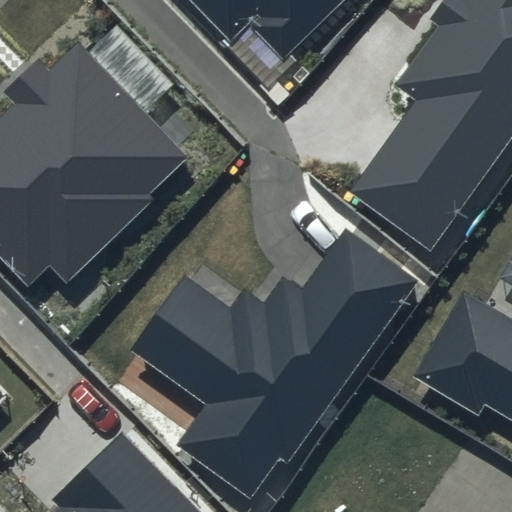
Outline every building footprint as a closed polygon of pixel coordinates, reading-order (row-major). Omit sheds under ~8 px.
[(187,0),(230,44),(254,21),(289,57),(347,0),(187,0)] [(511,0),(444,0),(432,19),(438,23),(393,86),(410,99),(345,191),(429,251),(511,132),(511,0)] [(50,72),(38,60),(5,92),(14,101),(0,114),(0,260),(26,288),(49,266),(66,284),(154,200),(151,196),(188,160),(78,45),(50,72)] [(417,281),(345,229),(301,291),(280,276),(262,301),(246,290),(231,311),(184,278),(131,352),(205,405),(176,445),(251,497),(280,456),(288,462),(417,281)] [(511,318),(465,290),(414,376),(479,415),(486,404),(511,419),(511,318)] [(200,511),(121,432),(52,500),(58,505),(50,511),(200,511)]
